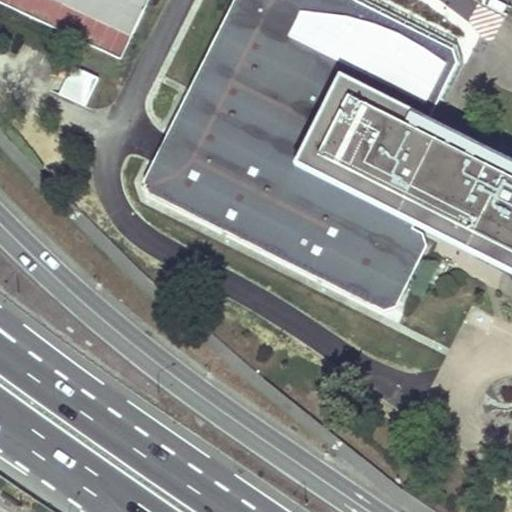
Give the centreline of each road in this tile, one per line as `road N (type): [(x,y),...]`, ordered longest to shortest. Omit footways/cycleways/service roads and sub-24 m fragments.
road 1 (secondary): [(0,213),(98,309),(276,446),(377,511)]
road 2 (motorway): [(244,511),(58,385)]
road 3 (motorway): [(0,416),(136,511)]
